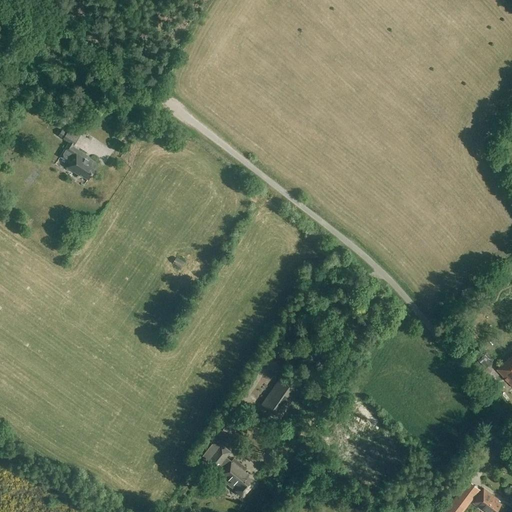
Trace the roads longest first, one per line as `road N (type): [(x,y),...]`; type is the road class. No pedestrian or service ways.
road 1 (unclassified): [(511,425),(369,262),(153,92)]
road 2 (track): [(153,92),(37,0)]
